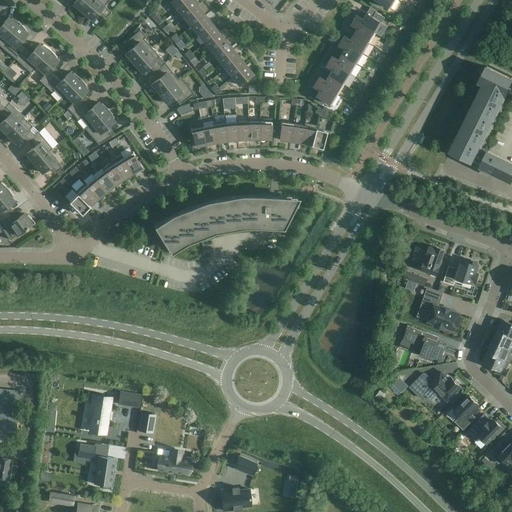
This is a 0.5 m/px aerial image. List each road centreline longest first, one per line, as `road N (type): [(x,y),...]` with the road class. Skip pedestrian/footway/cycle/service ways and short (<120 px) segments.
road 1 (secondary): [(233,361),(120,327),(0,317)]
road 2 (residential): [(179,174),(94,60),(25,0)]
road 3 (unclassified): [(375,199),(497,0)]
road 4 (secondary): [(0,332),(111,341),(226,379)]
road 5 (unclassified): [(479,0),(362,194)]
road 6 (secondary): [(450,511),(377,445),(287,386)]
road 7 (unclassified): [(283,364),(290,339),(375,199)]
road 8 (residential): [(362,194),(279,164),(179,174)]
road 9 (secondary): [(274,406),(314,421),(425,511)]
road 10 (unclassified): [(362,194),(265,351)]
road 11 (residential): [(511,407),(469,364),(506,260)]
road 12 (residential): [(511,248),(375,199)]
road 13 (residential): [(73,254),(179,174)]
road 14 (residential): [(73,254),(0,157)]
